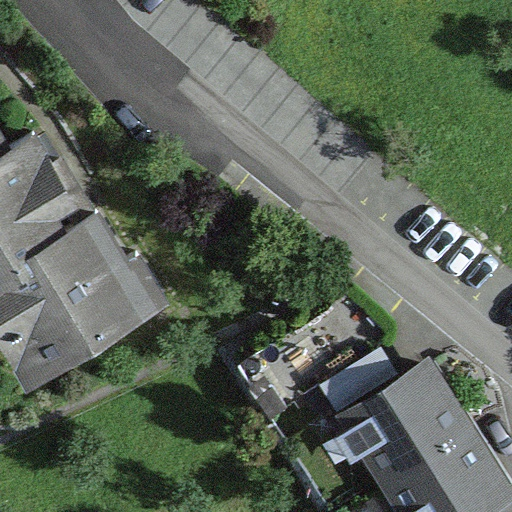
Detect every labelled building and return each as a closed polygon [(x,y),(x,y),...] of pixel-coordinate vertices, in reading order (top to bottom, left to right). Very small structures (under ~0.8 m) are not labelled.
[(0,169),(18,158),(0,131),(0,169)] [(18,158),(0,169),(0,312),(9,325),(44,379),(165,300),(106,210),(87,222),(70,196),(37,146),(18,158)] [(0,330),(9,325),(0,312),(0,330)] [(430,348),(336,406),(345,421),(336,427),(352,453),(361,448),(380,478),(475,421),(430,348)] [(511,481),(475,421),(380,478),(399,510),(395,511),(487,511),(511,497),(511,481)]
